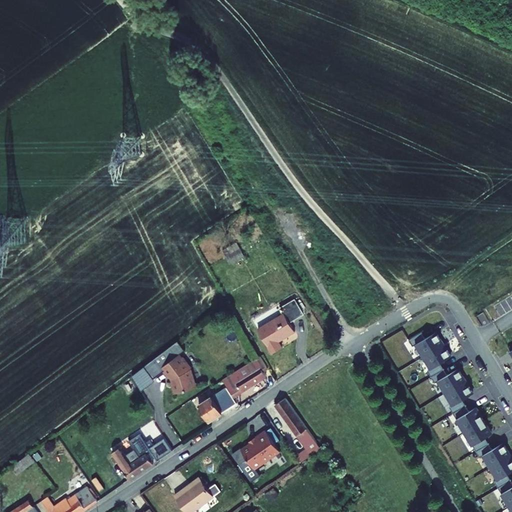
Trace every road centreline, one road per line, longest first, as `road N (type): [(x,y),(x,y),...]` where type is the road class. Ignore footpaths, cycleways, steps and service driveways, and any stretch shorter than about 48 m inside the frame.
road 1 (track): [(117,0),(140,26),(189,40),(208,58),(306,199),(404,311)]
road 2 (residential): [(425,298),(98,511)]
road 3 (residential): [(425,298),(456,306),(511,400)]
